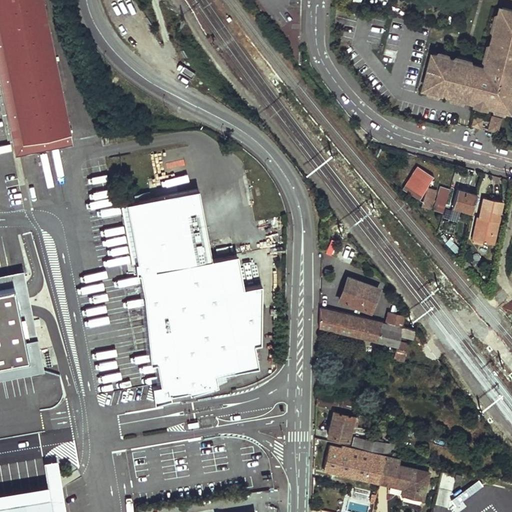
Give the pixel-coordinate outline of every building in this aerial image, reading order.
[(0,0),(0,60),(17,145),(68,135),(41,0),(0,0)] [(487,67),(435,53),(426,87),(478,101),(489,104),(511,110),(511,9),(503,7),(487,67)] [(0,93),(12,153),(69,141),(68,135),(17,145),(0,60),(0,93)] [(493,115),(489,129),(499,132),(503,118),(493,115)] [(108,135),(109,146),(117,144),(115,134),(108,135)] [(433,177),(417,166),(402,190),(419,200),(427,187),(433,177)] [(449,189),(440,186),(432,210),(442,213),(449,189)] [(137,270),(158,381),(149,383),(152,402),(169,396),(168,393),(216,384),(213,373),(257,365),(253,343),(259,341),(260,283),(241,287),(234,253),(208,257),(195,187),(124,200),(135,259),(132,260),(133,271),(137,270)] [(435,190),(427,187),(420,206),(428,209),(435,190)] [(457,190),(453,205),(472,211),(477,195),(457,190)] [(503,201),(484,197),(480,217),(483,218),(482,222),(477,221),(473,239),(489,243),(490,234),(495,236),(503,201)] [(135,259),(124,200),(118,201),(129,260),(132,260),(135,259)] [(444,236),(441,240),(453,250),(456,246),(444,236)] [(0,375),(51,366),(31,257),(0,263),(0,375)] [(466,258),(460,263),(468,273),(474,268),(466,258)] [(378,287),(349,276),(340,300),(370,311),(378,287)] [(319,325),(396,345),(398,340),(423,346),(423,347),(427,344),(415,328),(401,325),(386,321),(319,305),(319,325)] [(401,325),(403,315),(389,310),(386,321),(401,325)] [(423,346),(398,340),(396,345),(394,359),(409,362),(410,356),(420,358),(423,347),(423,346)] [(351,410),(354,400),(317,392),(317,403),(351,410)] [(357,427),(360,415),(356,415),(334,409),(328,434),(347,439),(351,425),(357,427)] [(380,451),(382,442),(354,436),(351,445),(363,448),(380,451)] [(366,478),(372,452),(341,445),(340,447),(329,444),(323,468),(366,478)] [(379,481),(385,455),(372,452),(366,478),(379,481)] [(399,458),(385,455),(384,460),(398,463),(399,458)] [(427,470),(384,460),(379,481),(395,484),(395,481),(403,483),(400,493),(421,498),(427,470)] [(0,511),(52,511),(47,483),(0,491),(0,511)]
